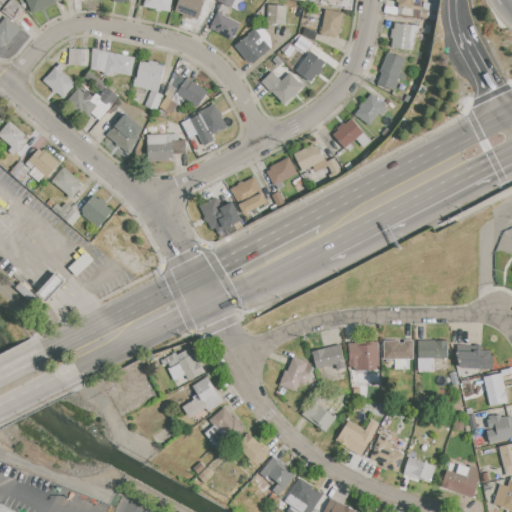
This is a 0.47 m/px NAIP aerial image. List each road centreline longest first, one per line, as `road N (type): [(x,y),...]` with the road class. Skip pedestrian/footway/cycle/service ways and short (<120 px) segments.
road 1 (residential): [(10,87),(46,46),(81,27),(174,42),(227,76),(267,145)]
road 2 (residential): [(373,0),(359,69),(326,111),(154,205)]
road 3 (residential): [(209,307),(245,353),(269,412),(334,469),(428,511)]
road 4 (residential): [(0,78),(154,205),(195,279)]
road 5 (residential): [(245,353),(339,322),(500,312),(511,328)]
road 6 (primary): [(326,248),(491,162)]
road 7 (primary): [(466,138),(316,216)]
road 8 (primary): [(195,279),(67,344)]
road 9 (primary): [(316,216),(195,279)]
road 10 (primary): [(209,307),(326,248)]
